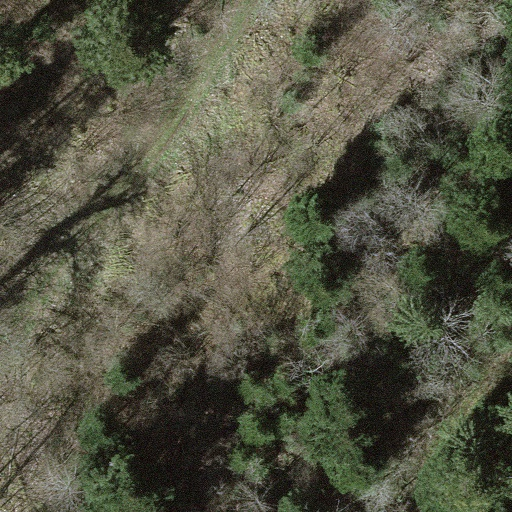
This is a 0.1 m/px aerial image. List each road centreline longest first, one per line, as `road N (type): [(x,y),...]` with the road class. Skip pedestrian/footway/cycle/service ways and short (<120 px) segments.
road 1 (track): [(218,0),(0,395)]
road 2 (track): [(424,511),(511,334)]
